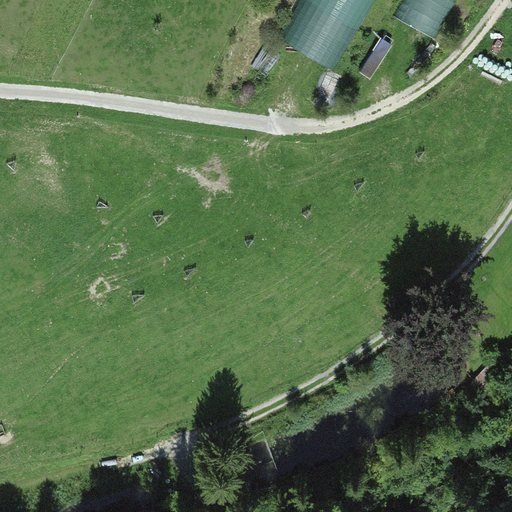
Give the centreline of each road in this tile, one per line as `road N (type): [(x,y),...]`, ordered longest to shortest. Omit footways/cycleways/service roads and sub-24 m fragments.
road 1 (track): [(504,0),(419,93),(340,124),(277,122),(0,78)]
road 2 (track): [(311,387),(455,280),(511,213)]
